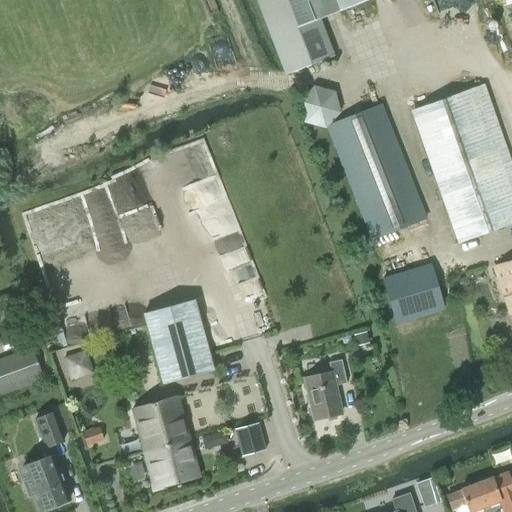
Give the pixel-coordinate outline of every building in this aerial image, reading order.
[(338,11),(333,0),(259,0),(287,74),(333,56),(318,18),(338,11)] [(333,0),(338,11),(368,0),(333,0)] [(472,0),(432,0),(438,14),(473,1),(472,0)] [(511,222),(511,169),(483,86),(412,111),(457,241),(511,222)] [(371,240),(425,219),(381,106),(327,127),(371,240)] [(394,309),(437,300),(427,252),(383,262),(394,309)] [(511,320),(511,261),(495,267),(511,320)] [(163,385),(213,371),(194,302),(144,315),(163,385)] [(364,332),(353,335),(357,345),(367,343),(364,332)] [(0,395),(43,380),(31,348),(0,359),(0,395)] [(334,387),(345,385),(340,362),(328,364),(331,374),(304,381),(313,421),(340,415),(334,387)] [(144,454),(189,441),(177,398),(132,410),(144,454)] [(52,413),(35,420),(46,449),(63,442),(52,413)] [(241,457),(265,451),(257,424),(234,430),(241,457)] [(98,428),(82,434),(86,446),(102,441),(98,428)] [(212,435),(201,438),(204,450),(215,447),(212,435)] [(189,441),(144,454),(154,490),(199,477),(189,441)] [(69,501),(52,456),(22,467),(27,482),(23,483),(29,498),(33,496),(39,511),(69,501)] [(511,511),(511,487),(510,483),(507,473),(459,490),(460,491),(446,496),(450,509),(465,504),(467,511),(470,511),(500,501),(503,511),(511,511)] [(396,511),(395,511),(414,511),(408,494),(392,500),(396,511)]
